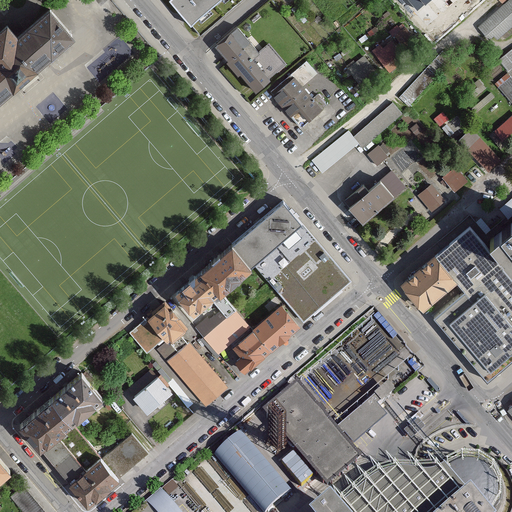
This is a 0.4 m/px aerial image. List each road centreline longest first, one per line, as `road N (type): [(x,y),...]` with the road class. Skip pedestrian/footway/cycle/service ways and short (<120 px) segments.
road 1 (residential): [(289,176),(0,416)]
road 2 (unclassified): [(105,511),(377,281)]
road 3 (residential): [(284,169),(484,3)]
road 4 (unclassified): [(377,281),(511,159)]
road 5 (unclassified): [(377,281),(483,409)]
road 6 (unclassified): [(188,58),(284,169)]
road 7 (unclassified): [(289,176),(377,281)]
